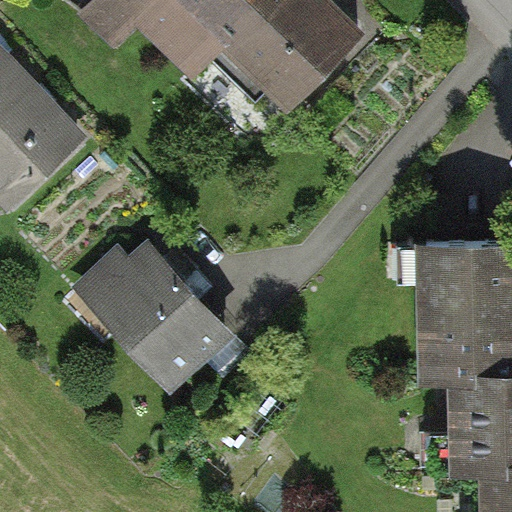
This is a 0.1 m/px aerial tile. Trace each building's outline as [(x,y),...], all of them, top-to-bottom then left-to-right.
[(79,0),(68,11),(109,54),(140,24),(247,134),(354,32),(323,0),(79,0)] [(85,142),(0,53),(0,209),(7,217),(85,142)] [(231,338),(133,238),(72,297),(169,397),(231,338)] [(511,368),(511,346),(507,239),(397,245),(403,373),(431,372),(511,368)] [(511,461),(511,368),(431,372),(436,465),(464,463),(511,461)] [(511,511),(511,461),(464,463),(466,511),(511,511)]
